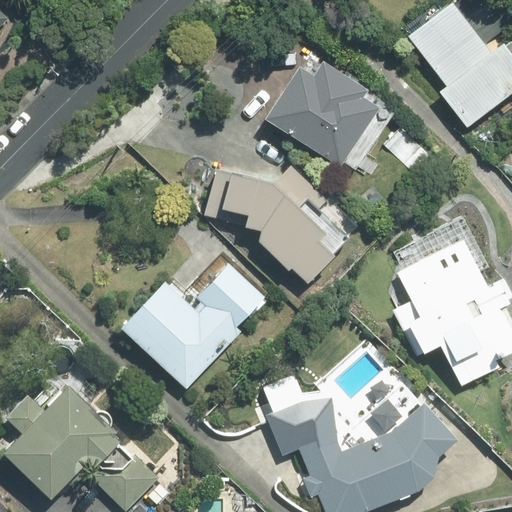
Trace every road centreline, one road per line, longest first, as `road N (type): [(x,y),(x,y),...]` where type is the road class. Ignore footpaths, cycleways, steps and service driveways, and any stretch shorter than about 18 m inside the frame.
road 1 (unknown): [(0,256),(29,268),(145,357),(309,511)]
road 2 (unknown): [(329,0),(511,178)]
road 3 (residential): [(0,168),(168,0)]
